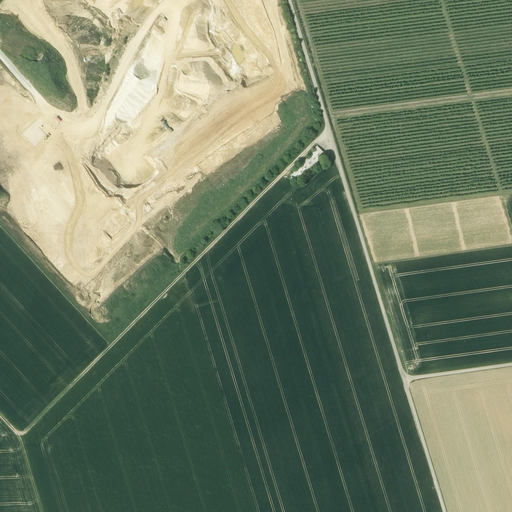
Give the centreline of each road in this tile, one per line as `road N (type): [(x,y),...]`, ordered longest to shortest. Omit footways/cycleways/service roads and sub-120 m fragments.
road 1 (track): [(290,0),(447,511)]
road 2 (track): [(19,438),(327,130)]
